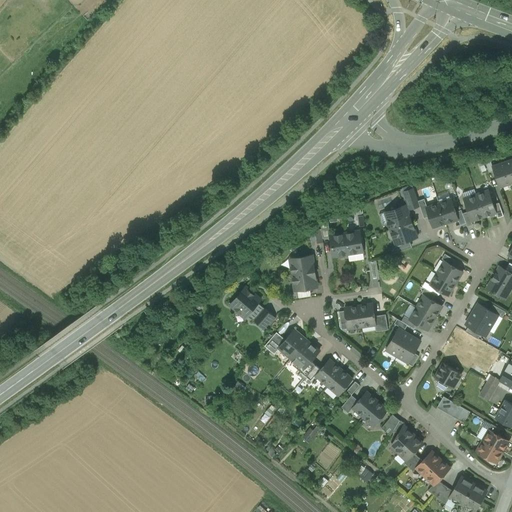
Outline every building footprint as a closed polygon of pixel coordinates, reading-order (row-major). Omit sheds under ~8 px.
[(511,182),(505,162),(493,167),(500,187),(511,182)] [(409,209),(420,206),(418,201),(414,189),(403,192),(409,209)] [(493,205),(488,190),(476,195),(484,216),(496,212),(493,205)] [(484,216),(476,195),(464,199),(468,211),(471,221),(484,216)] [(427,208),(424,199),(418,201),(420,206),(424,218),(430,216),(427,208)] [(456,212),(451,199),(439,204),(446,223),(458,219),(456,212)] [(499,203),(493,205),(496,212),(498,217),(503,215),(499,203)] [(446,223),(439,204),(427,208),(430,216),(434,228),(446,223)] [(406,205),(385,212),(391,229),(412,222),(406,205)] [(466,223),(462,213),(461,210),(456,212),(458,219),(460,225),(466,223)] [(471,221),(468,211),(462,213),(466,223),(467,226),(473,225),(471,221)] [(321,229),(322,239),(330,237),(330,235),(328,220),(320,223),(321,229)] [(412,222),(391,229),(396,244),(409,240),(417,237),(412,222)] [(317,244),(323,243),(322,239),(321,229),(315,230),(316,240),(317,244)] [(363,252),(360,231),(345,233),(348,254),(363,252)] [(348,254),(345,233),(330,235),(330,237),(333,257),(348,254)] [(395,253),(412,247),(409,240),(396,244),(397,247),(393,248),(395,253)] [(312,255),(290,259),(293,275),(314,271),(312,255)] [(379,276),(376,260),(370,261),(373,277),(379,276)] [(463,272),(445,261),(437,273),(456,284),(463,272)] [(511,273),(505,270),(500,267),(488,288),(505,298),(511,286),(511,273)] [(295,290),(298,290),(309,288),(317,287),(314,271),(293,275),(295,290)] [(456,284),(437,273),(430,285),(448,296),(456,284)] [(261,300),(246,286),(230,305),(245,318),(248,315),(254,320),(264,308),(258,303),(261,300)] [(309,288),(298,290),(299,298),(311,296),(309,288)] [(442,306),(424,295),(417,307),(435,318),(442,306)] [(487,308),(498,314),(502,316),(506,310),(491,301),(487,308)] [(482,332),(486,334),(498,314),(487,308),(476,302),(465,322),(467,324),(482,332)] [(376,324),(372,304),(359,306),(362,326),(376,324)] [(362,326),(359,306),(345,308),(348,329),(362,326)] [(435,318),(417,307),(410,319),(428,330),(435,318)] [(274,317),(264,308),(254,320),(264,328),(274,317)] [(482,332),(467,324),(464,329),(479,337),(482,332)] [(397,356),(409,335),(398,329),(386,349),(397,356)] [(307,340),(295,330),(286,340),(279,348),(291,358),(307,340)] [(279,348),(286,340),(277,332),(265,346),(274,354),(279,348)] [(408,362),(421,342),(409,335),(397,356),(408,362)] [(320,351),(307,340),(291,358),(304,369),(311,361),(320,351)] [(316,376),(328,386),(342,370),(329,360),(321,370),(316,375),(316,376)] [(304,379),(316,365),(311,361),(304,369),(299,374),(304,379)] [(453,387),(461,374),(443,363),(435,376),(439,379),(438,382),(447,387),(449,385),(453,387)] [(321,370),(316,365),(304,379),(310,384),(316,376),(316,375),(321,370)] [(328,386),(339,395),(352,379),(342,370),(328,386)] [(479,396),(491,400),(499,378),(487,374),(479,396)] [(351,394),(359,384),(354,380),(346,390),(351,394)] [(363,417),(377,401),(366,392),(353,408),(363,417)] [(442,411),(449,399),(443,396),(437,407),(442,411)] [(448,414),(454,402),(449,399),(442,411),(448,414)] [(374,426),(388,410),(377,401),(363,417),(374,426)] [(453,417),(460,406),(454,402),(448,414),(453,417)] [(511,404),(508,402),(498,419),(511,427),(511,404)] [(458,420),(465,409),(460,406),(453,417),(458,420)] [(464,423),(470,412),(465,409),(458,420),(464,423)] [(483,427),(497,435),(500,429),(485,420),(482,426),(483,427)] [(311,425),(302,437),(309,441),(317,429),(311,425)] [(399,453),(415,436),(404,425),(391,446),(399,453)] [(483,427),(477,437),(483,441),(503,452),(509,441),(497,435),(483,427)] [(423,443),(415,436),(399,453),(406,461),(423,443)] [(503,452),(483,441),(477,451),(496,463),(503,452)] [(441,460),(432,451),(416,468),(425,476),(441,460)] [(450,468),(441,460),(425,476),(434,485),(450,468)] [(366,468),(360,476),(367,481),(373,473),(366,468)] [(462,505),(474,484),(461,476),(449,497),(462,505)] [(474,511),(475,511),(487,491),(474,484),(462,505),(474,511)]
